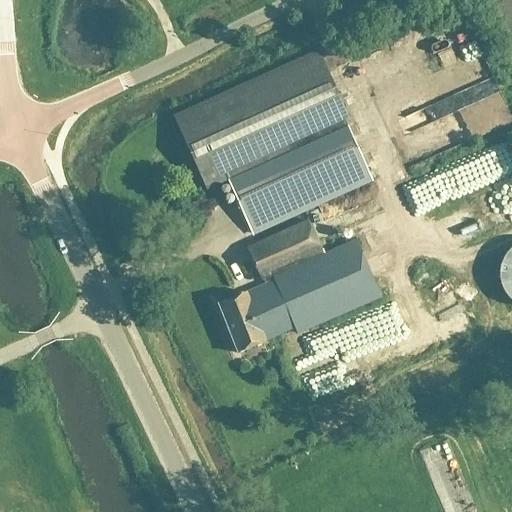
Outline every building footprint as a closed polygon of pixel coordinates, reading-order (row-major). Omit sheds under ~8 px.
[(138,46),(136,40),(126,43),(128,49),(138,46)] [(318,52),(172,118),(206,192),(227,183),(222,173),(342,119),(347,117),(318,52)] [(432,107),(482,86),(471,58),(421,79),(432,107)] [(342,119),(222,173),(227,183),(251,235),(370,181),(342,119)] [(464,181),(472,178),(476,192),(511,179),(511,169),(504,145),(457,162),(464,181)] [(294,329),(296,335),(380,298),(354,241),(322,255),(309,221),(249,248),(264,286),(217,306),(237,355),(294,329)] [(511,300),(511,250),(508,253),(502,264),(500,276),(502,288),(509,298),(511,300)] [(422,287),(382,293),(388,332),(428,326),(422,287)]
